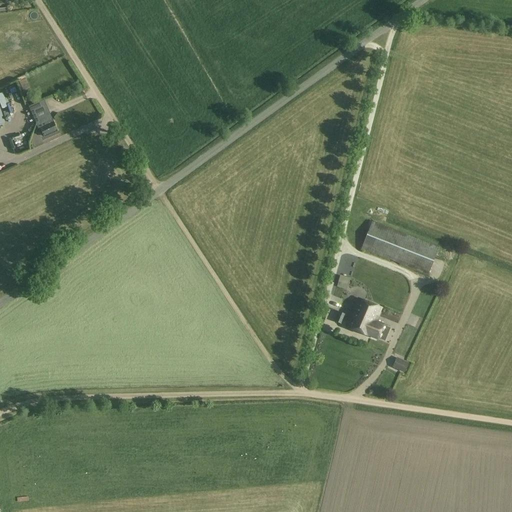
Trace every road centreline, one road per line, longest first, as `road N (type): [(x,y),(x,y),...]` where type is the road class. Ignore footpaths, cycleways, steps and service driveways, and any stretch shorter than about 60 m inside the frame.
road 1 (unclassified): [(394,21),(297,392),(247,330),(159,190)]
road 2 (track): [(0,412),(51,399),(314,392),(511,424)]
road 3 (unclassified): [(159,190),(394,21)]
road 4 (unclassified): [(159,190),(38,0)]
road 5 (unclassified): [(0,304),(159,190)]
